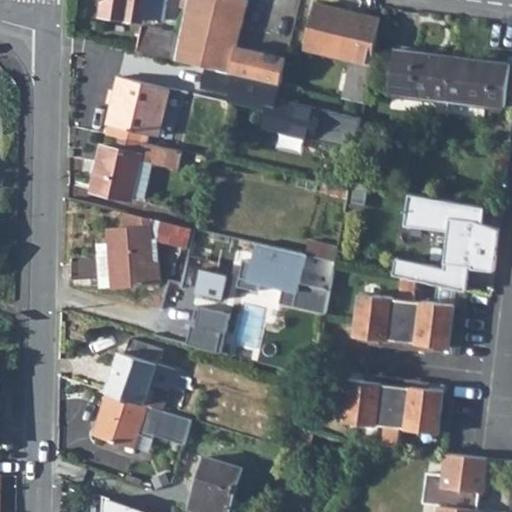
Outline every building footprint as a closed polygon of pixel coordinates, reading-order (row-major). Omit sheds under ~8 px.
[(105,0),(103,14),(145,21),(145,17),(165,20),(168,0),(105,0)] [(183,34),(178,60),(192,64),(226,71),(245,75),(283,83),(288,58),(238,46),(249,0),(189,0),(188,5),(183,34)] [(307,48),(347,57),(372,63),(376,47),(381,16),(318,2),(307,48)] [(144,27),(138,51),(178,60),(183,34),(144,27)] [(390,90),(450,98),(455,57),(395,49),(390,90)] [(347,57),(344,79),(369,84),(372,63),(347,57)] [(455,57),(450,98),(504,105),(509,63),(455,57)] [(192,64),(187,85),(221,92),(222,81),(226,71),(192,64)] [(222,81),(221,92),(240,97),(245,75),(226,71),(222,81)] [(119,77),(109,124),(160,136),(171,89),(119,77)] [(344,79),(342,97),(365,102),(369,84),(344,79)] [(305,150),(308,136),(288,132),(285,146),(305,150)] [(100,164),(87,161),(83,175),(97,179),(94,190),(133,199),(134,195),(141,160),(153,163),(180,169),(184,150),(173,148),(121,136),(118,148),(104,145),(100,164)] [(141,160),(134,195),(145,198),(153,163),(141,160)] [(438,195),(410,191),(406,222),(450,227),(444,270),(413,264),(411,275),(418,276),(467,287),(470,264),(495,266),(500,224),(484,217),(486,202),(454,197),(438,195)] [(214,231),(128,211),(129,227),(113,228),(116,285),(162,282),(158,237),(209,249),(214,231)] [(306,252),(258,242),(253,261),(245,258),(238,284),(258,289),(260,281),(284,288),(281,303),(326,312),(330,290),(299,283),(306,252)] [(399,261),(397,272),(402,273),(411,275),(413,264),(399,261)] [(201,265),(194,290),(222,297),(228,272),(201,265)] [(455,303),(423,299),(423,300),(415,299),(418,276),(411,275),(402,273),(399,297),(393,296),(393,295),(362,291),(356,334),(380,337),(380,343),(425,349),(426,343),(450,346),(455,303)] [(192,322),(186,341),(217,350),(223,331),(192,322)] [(122,350),(108,391),(145,403),(164,345),(131,335),(126,352),(122,350)] [(303,372),(299,388),(312,391),(315,376),(303,372)] [(351,376),(346,420),(378,423),(378,422),(385,423),(383,443),(392,444),(398,445),(401,425),(408,426),(408,427),(439,431),(445,388),(421,385),(421,379),(376,373),(375,379),(351,376)] [(108,391),(96,435),(136,448),(141,433),(153,437),(155,434),(183,442),(192,418),(145,403),(108,391)] [(290,447),(289,449),(300,455),(307,443),(314,428),(303,425),(290,447)] [(314,428),(307,443),(351,457),(356,442),(314,428)] [(428,470),(424,501),(441,503),(478,507),(480,490),(484,491),(487,466),(484,466),(488,456),(447,451),(444,472),(428,470)] [(206,456),(190,507),(205,511),(228,511),(243,467),(206,456)] [(153,511),(104,494),(102,511),(153,511)] [(479,511),(482,508),(478,507),(441,503),(439,511),(479,511)]
